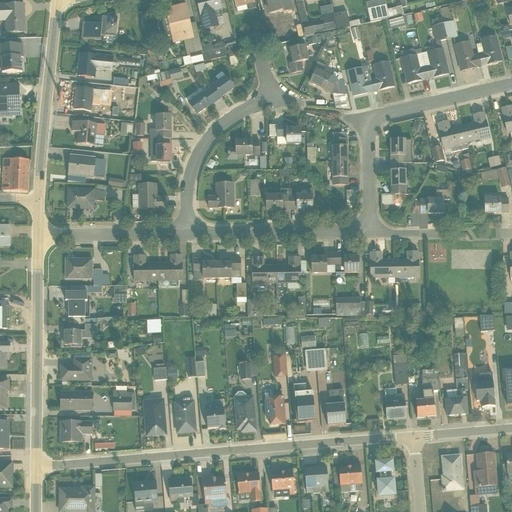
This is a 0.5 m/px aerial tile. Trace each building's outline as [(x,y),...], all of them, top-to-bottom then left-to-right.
[(197,0),(206,34),(227,29),(220,0),(197,0)] [(234,0),(238,13),(258,9),(255,0),(234,0)] [(266,0),(272,21),(295,14),(291,0),(266,0)] [(377,0),(376,0),(359,5),(364,24),(382,19),(377,0)] [(176,46),(196,41),(188,7),(168,11),(176,46)] [(325,7),(314,9),(315,17),(326,15),(325,7)] [(28,38),(27,8),(0,9),(0,25),(3,26),(4,39),(28,38)] [(434,21),(426,22),(429,51),(436,50),(435,41),(449,39),(448,23),(443,23),(442,10),(433,11),(434,21)] [(329,27),(341,25),(339,14),(328,15),(329,27)] [(408,25),(416,23),(414,14),(406,16),(408,25)] [(326,16),(317,17),(318,26),(298,28),(299,37),(321,35),(320,25),(327,25),(326,16)] [(382,31),(395,29),(394,20),(381,22),(382,31)] [(98,30),(82,28),(80,43),(102,45),(103,39),(115,40),(117,31),(118,23),(99,21),(98,30)] [(289,27),(290,40),(298,39),(297,26),(289,27)] [(324,34),(315,36),(318,49),(327,47),(324,34)] [(489,68),(504,65),(498,39),(482,43),(486,55),(489,68)] [(221,45),(219,55),(229,56),(231,46),(221,45)] [(461,75),(478,71),(475,58),(471,45),(455,49),(461,75)] [(22,50),(0,49),(0,77),(18,78),(18,59),(22,59),(22,50)] [(305,73),(304,67),(312,65),(308,49),(292,52),(294,66),(290,67),(292,76),(305,73)] [(434,81),(450,77),(444,52),(428,56),(432,68),(434,81)] [(478,71),(489,68),(486,55),(475,58),(478,71)] [(417,57),(401,61),(408,87),(423,83),(421,71),(417,57)] [(114,62),(77,58),(75,81),(94,83),(95,73),(112,75),(114,62)] [(198,71),(196,65),(188,68),(190,74),(198,71)] [(381,94),(397,90),(390,65),(375,68),(377,80),(381,94)] [(164,73),(176,74),(176,68),(170,68),(170,73),(154,72),(153,86),(164,86),(164,73)] [(423,83),(434,81),(432,68),(421,71),(423,83)] [(354,101),(370,97),(367,83),(364,71),(348,75),(354,101)] [(311,86),(333,97),(340,82),(318,72),(311,86)] [(107,86),(122,88),(123,79),(108,78),(107,86)] [(224,102),(238,92),(229,79),(214,89),(223,100),(224,102)] [(370,97),(381,94),(377,80),(367,83),(370,97)] [(0,120),(20,121),(20,89),(0,88),(0,120)] [(212,108),(223,100),(214,89),(204,97),(212,108)] [(109,96),(74,92),(72,114),(91,116),(92,109),(99,110),(99,108),(108,108),(109,96)] [(199,121),(214,110),(212,108),(204,97),(189,108),(199,121)] [(511,136),(511,109),(502,112),(508,138),(511,136)] [(468,147),(492,142),(486,115),(473,118),(475,126),(464,129),(468,147)] [(173,135),(174,135),(174,119),(158,120),(158,133),(158,135),(173,135)] [(468,147),(464,129),(452,131),(451,124),(438,128),(444,153),(468,147)] [(93,129),(71,126),(70,135),(78,136),(76,149),(91,151),(93,129)] [(132,129),(119,127),(118,139),(131,140),(132,129)] [(279,149),(305,149),(305,131),(287,131),(288,127),(279,127),(279,149)] [(111,130),(98,129),(97,139),(110,140),(111,130)] [(173,150),(173,135),(158,135),(158,150),(173,150)] [(127,142),(127,156),(137,156),(137,142),(127,142)] [(238,161),(261,161),(261,144),(238,144),(238,161)] [(394,160),(409,161),(409,144),(394,144),(394,160)] [(424,149),(426,162),(436,161),(434,148),(424,149)] [(158,166),(175,166),(175,150),(173,150),(158,150),(158,165),(158,166)] [(333,150),(333,166),(351,166),(350,150),(333,150)] [(511,166),(511,157),(497,158),(498,167),(511,166)] [(96,162),(69,159),(67,179),(94,182),(96,162)] [(492,168),(491,159),(481,160),(482,170),(492,168)] [(454,161),(454,171),(463,170),(463,160),(454,161)] [(0,195),(29,196),(30,165),(0,165),(0,178),(0,195)] [(333,182),(351,182),(351,166),(333,166),(333,182)] [(503,185),(498,169),(489,172),(493,188),(503,185)] [(393,191),(409,191),(410,174),(393,174),(393,191)] [(123,185),(108,183),(107,191),(122,193),(123,185)] [(244,183),(244,198),(253,198),(253,183),(244,183)] [(210,212),(236,212),(236,187),(217,187),(217,200),(210,200),(210,212)] [(141,213),(167,213),(167,202),(159,202),(159,188),(140,188),(141,213)] [(293,215),(293,192),(269,192),(269,214),(293,215)] [(293,215),(316,215),(316,192),(293,192),(293,215)] [(340,192),(339,207),(347,208),(347,192),(340,192)] [(105,193),(67,193),(67,213),(95,214),(95,205),(105,205),(105,193)] [(375,206),(385,206),(385,196),(375,197),(375,206)] [(407,216),(422,215),(421,201),(406,202),(407,216)] [(487,217),(509,217),(509,202),(487,201),(487,217)] [(423,218),(448,218),(448,202),(423,202),(423,218)] [(12,230),(0,230),(0,251),(12,252),(12,230)] [(422,246),(423,267),(439,267),(438,245),(422,246)] [(396,282),(396,263),(384,263),(384,255),(372,255),(372,281),(396,282)] [(396,282),(421,282),(421,255),(407,255),(407,264),(396,263),(396,282)] [(159,285),(159,267),(148,267),(148,259),(134,260),(135,285),(159,285)] [(159,285),(185,284),(184,259),(171,259),(171,266),(159,267),(159,285)] [(347,278),(362,277),(361,260),(347,260),(347,278)] [(218,282),(218,266),(207,266),(207,261),(194,261),(194,282),(218,282)] [(278,287),(278,268),(265,268),(265,261),(254,261),(254,287),(278,287)] [(278,287),(303,287),(303,261),(290,261),(290,268),(278,268),(278,287)] [(314,278),(330,278),(330,261),(313,261),(314,278)] [(218,282),(242,283),(242,262),(232,262),(232,266),(218,266),(218,282)] [(93,263),(66,263),(65,285),(93,285),(93,290),(109,290),(109,280),(102,280),(102,275),(93,275),(93,263)] [(230,300),(240,299),(239,286),(229,286),(230,300)] [(88,297),(63,296),(62,306),(65,306),(65,321),(88,321),(88,297)] [(366,300),(329,301),(330,315),(366,314),(366,300)] [(9,305),(0,304),(0,333),(9,333),(9,305)] [(508,304),(497,306),(498,313),(509,311),(508,304)] [(197,307),(197,320),(209,319),(209,306),(197,307)] [(305,318),(314,318),(314,309),(306,309),(305,318)] [(272,328),(272,320),(255,321),(256,330),(272,328)] [(311,320),(311,329),(322,329),(321,320),(311,320)] [(84,335),(64,335),(64,350),(82,350),(83,343),(91,344),(91,337),(96,337),(96,330),(84,329),(84,335)] [(295,350),(307,350),(307,338),(294,339),(295,350)] [(13,347),(0,347),(0,373),(8,374),(8,358),(13,359),(13,347)] [(126,368),(129,368),(129,357),(137,357),(137,350),(125,351),(126,368)] [(299,350),(299,373),(321,373),(321,350),(299,350)] [(101,362),(110,361),(109,352),(100,353),(101,362)] [(448,354),(449,393),(458,393),(458,354),(448,354)] [(387,365),(399,364),(398,357),(386,358),(387,365)] [(282,362),(269,363),(271,383),(284,382),(282,362)] [(192,363),(184,364),(186,384),(194,383),(192,363)] [(61,370),(61,386),(93,386),(93,364),(74,364),(74,370),(61,370)] [(388,386),(402,385),(400,365),(386,366),(388,386)] [(248,368),(236,369),(238,386),(249,385),(248,368)] [(427,388),(427,372),(416,372),(416,388),(427,388)] [(164,373),(151,375),(152,387),(165,386),(164,373)] [(176,374),(167,375),(168,384),(177,384),(176,374)] [(481,411),(494,409),(492,375),(474,377),(476,404),(481,404),(481,411)] [(11,385),(0,384),(0,418),(6,419),(6,414),(9,414),(9,396),(11,396),(11,385)] [(307,425),(315,424),(312,394),(294,396),(296,427),(307,426),(307,425)] [(93,397),(59,396),(59,416),(93,416),(93,397)] [(132,398),(113,398),(112,416),(132,416),(132,398)] [(389,425),(410,424),(408,398),(387,399),(389,425)] [(238,435),(258,434),(256,399),(236,400),(238,435)] [(269,431),(287,429),(285,401),(267,402),(269,431)] [(448,421),(470,419),(469,401),(447,403),(448,421)] [(147,440),(168,438),(165,402),(144,404),(147,440)] [(219,433),(225,432),(223,403),(214,404),(214,412),(206,413),(207,432),(219,431),(219,433)] [(421,422),(440,421),(439,403),(420,405),(421,422)] [(178,438),(199,436),(196,404),(175,406),(178,438)] [(331,431),(350,429),(348,407),(329,409),(331,431)] [(0,453),(9,453),(10,426),(2,425),(3,420),(0,420),(0,453)] [(93,426),(59,426),(59,448),(82,448),(82,441),(93,441),(93,426)] [(118,448),(93,449),(93,457),(118,456),(118,448)] [(477,490),(499,488),(496,455),(477,457),(478,473),(476,473),(477,490)] [(444,494),(466,492),(463,456),(443,458),(445,477),(442,477),(444,494)] [(381,497),(399,496),(397,461),(379,462),(381,497)] [(0,489),(14,489),(13,463),(0,462),(0,489)] [(364,488),(363,467),(341,468),(341,489),(364,488)] [(330,490),(329,468),(308,469),(309,491),(330,490)] [(299,498),(298,472),(274,473),(275,493),(289,493),(290,499),(299,498)] [(263,504),(262,474),(240,475),(241,497),(253,496),(253,504),(263,504)] [(207,502),(229,500),(228,478),(205,479),(207,502)] [(196,501),(195,479),(170,481),(171,502),(196,501)] [(160,511),(158,483),(135,484),(136,511),(160,511)] [(60,511),(96,511),(96,487),(82,487),(82,490),(60,490),(60,511)] [(15,510),(15,500),(0,499),(0,511),(10,511),(10,510),(15,510)] [(477,511),(477,502),(469,502),(469,511),(477,511)]
